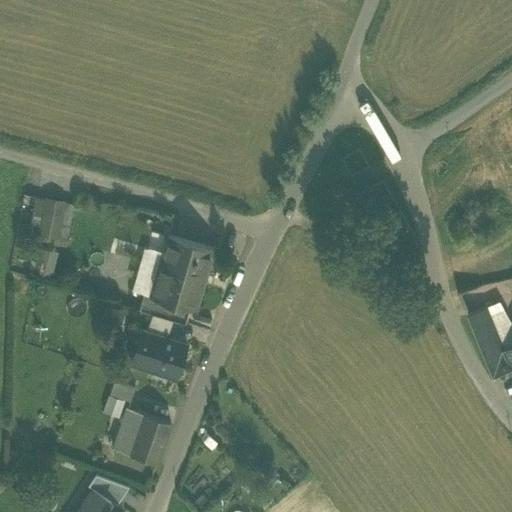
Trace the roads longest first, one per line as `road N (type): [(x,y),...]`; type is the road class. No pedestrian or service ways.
road 1 (residential): [(152,511),(269,232)]
road 2 (residential): [(511,419),(482,383),(452,321),(406,148)]
road 3 (residential): [(0,152),(269,232)]
road 4 (residential): [(269,232),(346,76)]
road 5 (residential): [(406,148),(511,76)]
